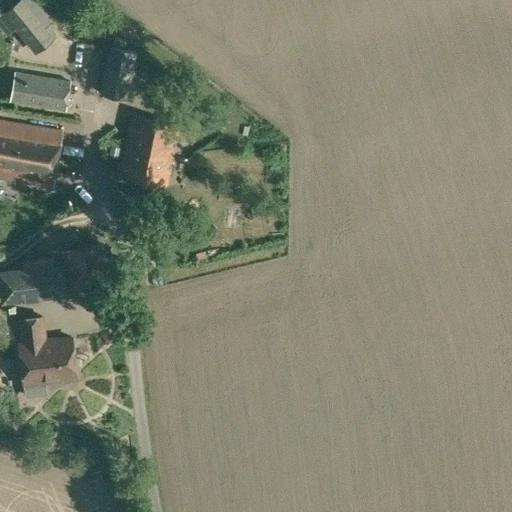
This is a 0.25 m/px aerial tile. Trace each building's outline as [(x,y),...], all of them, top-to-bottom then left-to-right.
[(36,0),(17,0),(1,14),(24,41),(53,19),(36,0)] [(143,65),(143,66),(154,68),(156,57),(145,55),(143,65)] [(10,100),(66,110),(72,80),(15,69),(10,100)] [(166,185),(180,125),(133,115),(119,174),(166,185)] [(0,176),(53,185),(62,131),(0,120),(0,176)] [(121,148),(111,146),(109,155),(118,157),(121,148)] [(103,245),(89,247),(93,267),(66,271),(69,289),(109,283),(103,245)] [(0,270),(0,299),(1,305),(31,301),(26,267),(0,270)] [(45,340),(42,316),(20,319),(23,342),(19,343),(24,385),(77,378),(71,337),(45,340)]
